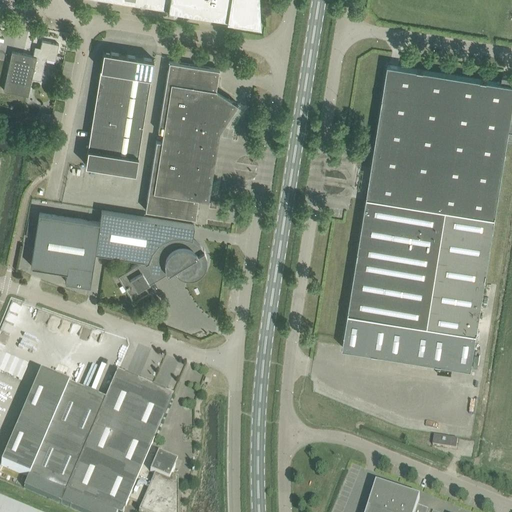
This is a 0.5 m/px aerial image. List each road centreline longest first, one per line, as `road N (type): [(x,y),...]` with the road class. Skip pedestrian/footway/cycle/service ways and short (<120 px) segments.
road 1 (primary): [(258,511),(268,329),(320,0)]
road 2 (unclassified): [(285,432),(293,323),(346,27)]
road 3 (unclassified): [(237,365),(287,55)]
road 4 (unclassified): [(237,365),(0,285)]
road 5 (unclassified): [(511,503),(362,444),(285,432)]
road 6 (unclassified): [(287,55),(90,18)]
road 7 (unclassified): [(57,190),(90,18)]
road 8 (unclassified): [(346,27),(511,53)]
road 9 (unclassified): [(236,511),(237,365)]
